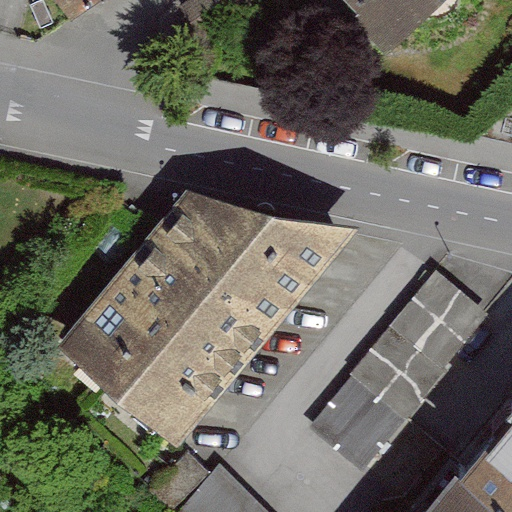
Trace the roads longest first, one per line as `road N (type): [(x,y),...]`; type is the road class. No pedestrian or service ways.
road 1 (residential): [(86,116),(511,212)]
road 2 (unknown): [(430,194),(264,408)]
road 3 (residential): [(86,116),(119,28),(158,0)]
